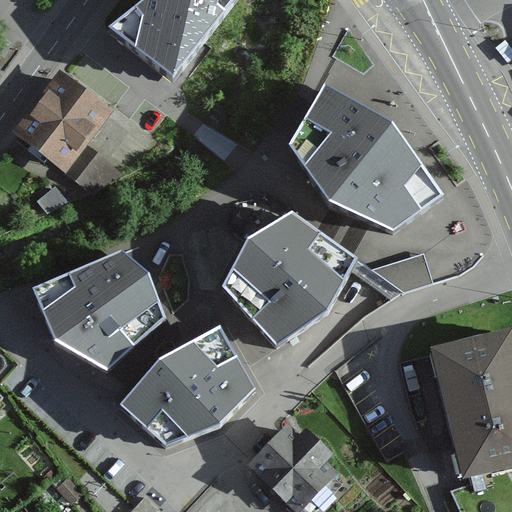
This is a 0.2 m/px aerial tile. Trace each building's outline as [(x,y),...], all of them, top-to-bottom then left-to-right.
[(244,0),(153,0),(109,36),(175,88),(244,0)] [(118,120),(69,81),(19,143),(89,198),(121,179),(90,155),(118,120)] [(455,197),(405,126),(332,87),(297,149),(340,212),(402,234),(455,197)] [(365,255),(302,215),(257,239),(230,290),(285,348),(338,318),(365,255)] [(130,250),(43,287),(63,346),(117,369),(177,323),(159,278),(130,250)] [(383,299),(435,286),(428,257),(375,271),(383,299)] [(267,391),(229,326),(168,364),(128,404),(173,448),(231,430),(267,391)] [(511,342),(438,360),(469,488),(511,477),(511,342)] [(299,430),(259,469),(301,511),(312,511),(346,478),(299,430)] [(133,511),(164,511),(149,497),(133,511)]
